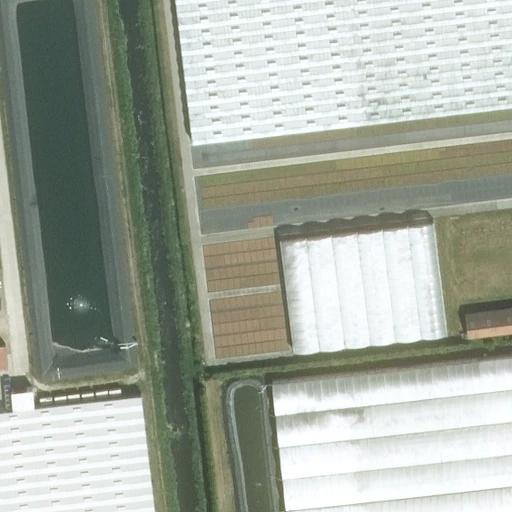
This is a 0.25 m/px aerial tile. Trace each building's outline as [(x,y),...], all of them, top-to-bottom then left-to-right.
[(511,0),(176,0),(193,142),(511,104),(511,0)] [(277,233),(291,351),(449,331),(436,214),(277,233)] [(468,336),(480,335),(511,331),(511,307),(466,312),(468,336)] [(511,511),(511,354),(272,381),(286,511),(511,511)] [(0,511),(154,511),(142,394),(0,410),(0,511)]
